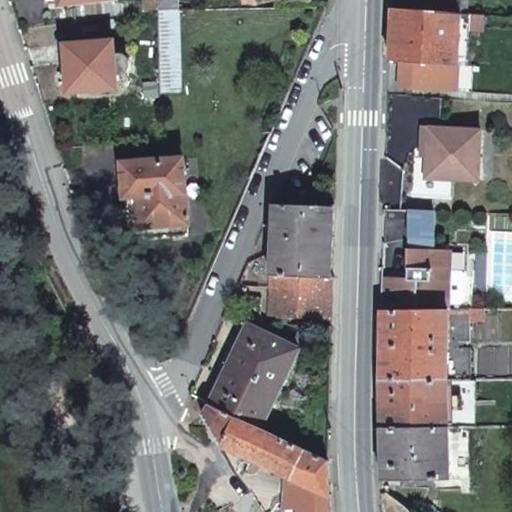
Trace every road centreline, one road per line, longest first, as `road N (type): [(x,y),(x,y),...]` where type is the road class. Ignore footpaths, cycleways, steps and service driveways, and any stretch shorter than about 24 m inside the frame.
road 1 (secondary): [(363,34),(365,511)]
road 2 (residential): [(363,34),(329,45),(252,200),(170,396),(146,410)]
road 3 (residential): [(146,410),(125,350),(70,246),(0,29)]
